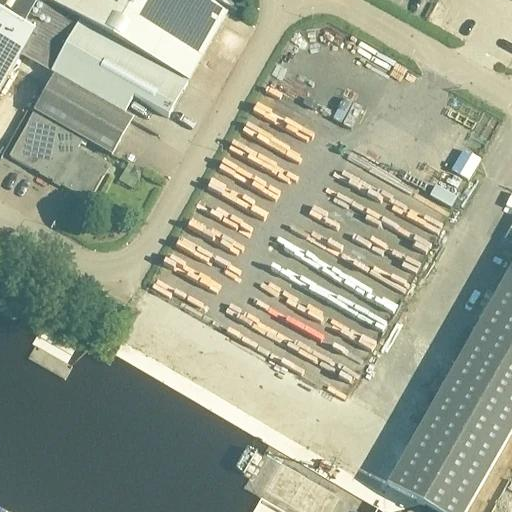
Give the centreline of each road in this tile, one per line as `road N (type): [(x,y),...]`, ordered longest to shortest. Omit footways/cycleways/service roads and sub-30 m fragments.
road 1 (unclassified): [(0,213),(108,273),(125,268),(289,0)]
road 2 (unclassified): [(511,103),(325,0)]
